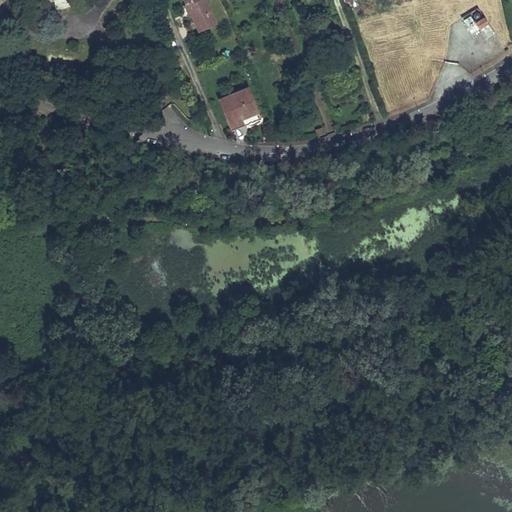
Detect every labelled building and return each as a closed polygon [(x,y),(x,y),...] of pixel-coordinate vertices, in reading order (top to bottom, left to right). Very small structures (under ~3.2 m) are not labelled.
[(185,0),(187,3),(191,14),(199,31),(211,25),(200,0),(185,0)] [(206,0),(200,0),(211,25),(217,23),(206,0)] [(475,21),(479,28),(488,22),(484,16),(475,21)] [(15,45),(10,59),(24,64),(29,51),(15,45)] [(248,86),(219,98),(231,128),(260,117),(248,86)] [(363,120),(369,118),(367,112),(361,114),(363,120)] [(316,130),(318,135),(324,133),(322,127),(316,130)]
